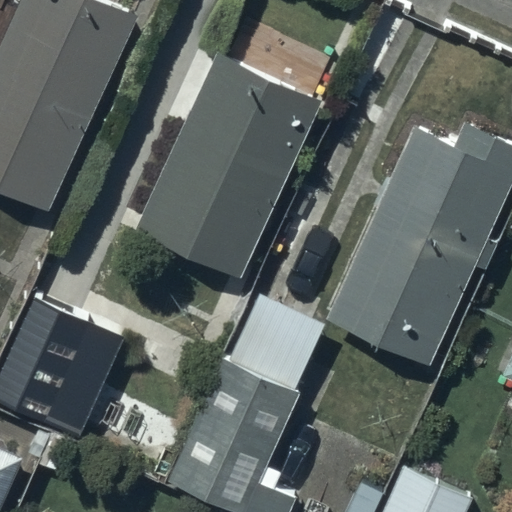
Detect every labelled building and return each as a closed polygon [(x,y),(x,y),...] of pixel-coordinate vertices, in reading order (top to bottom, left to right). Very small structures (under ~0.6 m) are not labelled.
[(141,0),(18,0),(0,40),(0,169),(52,193),(141,0)] [(326,83),(220,34),(137,214),(243,262),(326,83)] [(457,127),(416,108),(328,303),(431,349),(511,169),(511,123),(468,104),(457,127)] [(126,334),(36,291),(0,366),(0,384),(83,424),(126,334)] [(300,374),(224,341),(169,469),(268,511),(282,511),(295,483),(259,468),(300,374)] [(511,341),(502,364),(511,368),(511,341)] [(0,494),(23,438),(0,429),(0,494)] [(464,511),(477,484),(407,453),(379,511),(464,511)]
